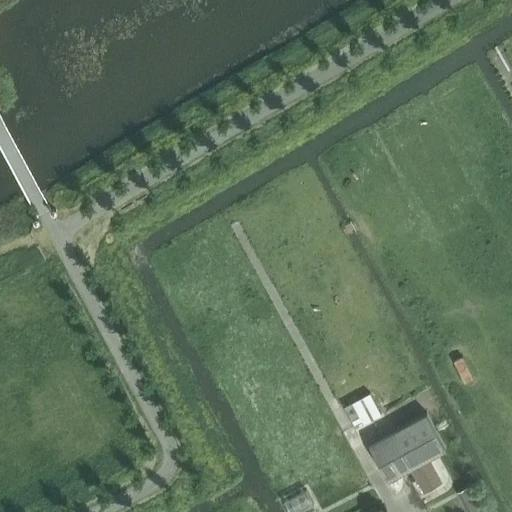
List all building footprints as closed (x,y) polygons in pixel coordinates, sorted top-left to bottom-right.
[(464,356),(456,360),(466,380),(474,376),(464,356)] [(346,406),(357,426),(382,413),(371,392),(346,406)] [(390,478),(447,447),(428,412),(371,443),(390,478)] [(432,458),(413,468),(425,491),(444,481),(432,458)] [(483,511),(469,486),(460,491),(471,511),(483,511)]
